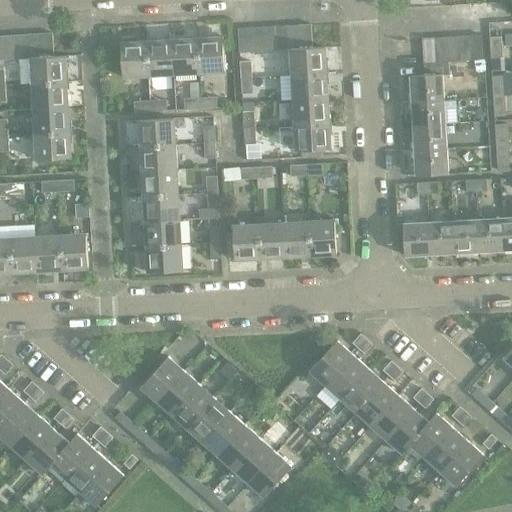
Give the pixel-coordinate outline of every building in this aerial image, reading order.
[(311,25),(299,26),(300,49),(312,48),(311,25)] [(287,26),(274,27),(276,51),(288,50),(287,26)] [(299,26),(287,26),(288,50),(290,50),(300,49),(299,26)] [(274,27),(262,28),(264,52),(276,51),(274,27)] [(262,28),(250,29),(252,52),(264,52),(262,28)] [(252,52),(250,29),(238,29),(239,53),(252,52)] [(40,34),(28,35),(29,59),(30,59),(30,58),(41,58),(40,34)] [(52,34),(40,34),(41,58),(53,57),(52,34)] [(28,35),(16,36),(17,60),(29,59),(28,35)] [(16,36),(4,36),(5,61),(17,60),(16,36)] [(470,36),(458,37),(459,61),(471,61),(470,36)] [(482,36),(470,36),(471,61),(483,60),(482,36)] [(458,37),(446,38),(448,62),(449,62),(459,61),(458,37)] [(490,38),(490,48),(502,47),(501,37),(490,38)] [(223,38),(197,39),(199,74),(224,72),(223,38)] [(436,63),(435,38),(422,39),(424,63),(436,63)] [(446,38),(435,38),(436,63),(448,62),(446,38)] [(197,39),(172,40),(174,75),(199,74),(197,39)] [(172,40),(147,42),(149,76),(174,75),(172,40)] [(149,76),(147,42),(121,43),(123,78),(149,76)] [(502,47),(490,48),(491,58),(503,57),(502,47)] [(290,50),(292,76),(326,74),(325,48),(312,48),(300,49),(290,50)] [(30,58),(30,59),(13,60),(15,85),(32,84),(66,82),(65,57),(53,57),(41,58),(30,58)] [(240,63),(241,79),(252,78),(251,62),(240,63)] [(425,76),(410,77),(412,102),(444,100),(443,75),(449,75),(449,62),(448,62),(436,63),(424,63),(425,76)] [(326,74),(292,76),(293,101),(328,99),(326,74)] [(492,77),(493,87),(505,86),(504,76),(492,77)] [(252,78),(241,79),(242,95),(253,94),(252,78)] [(66,82),(32,84),(33,109),(68,108),(66,82)] [(505,86),(493,87),(493,97),(505,96),(505,86)] [(505,96),(493,97),(494,107),(506,106),(505,96)] [(216,98),(200,99),(201,110),(217,109),(216,98)] [(201,110),(200,99),(184,100),(185,111),(201,110)] [(328,99),(293,101),(294,126),(329,124),(328,99)] [(444,100),(412,102),(413,126),(446,124),(444,100)] [(166,101),(150,102),(151,113),(167,112),(166,101)] [(151,113),(150,102),(134,103),(135,114),(151,113)] [(506,106),(494,107),(495,117),(506,117),(506,106)] [(68,108),(33,109),(35,135),(69,133),(68,108)] [(243,113),(243,129),(254,128),(254,112),(243,113)] [(139,121),(141,147),(175,145),(174,119),(139,121)] [(329,124),(294,126),(296,152),(331,150),(329,124)] [(446,124),(413,126),(415,151),(447,149),(446,124)] [(495,125),(496,136),(508,135),(507,125),(495,125)] [(203,128),(204,144),(215,143),(214,127),(203,128)] [(254,128),(243,129),(244,145),(255,144),(254,128)] [(69,133),(35,135),(36,160),(71,159),(69,133)] [(508,135),(496,136),(496,146),(508,145),(508,135)] [(8,136),(0,136),(0,152),(9,152),(8,136)] [(215,143),(204,144),(205,160),(216,159),(215,143)] [(175,145),(141,147),(142,172),(177,170),(175,145)] [(508,145),(496,146),(497,156),(509,155),(508,145)] [(447,149),(415,151),(416,176),(449,174),(447,149)] [(509,155),(497,156),(498,166),(510,165),(509,155)] [(322,164),(306,165),(306,176),(322,175),(322,164)] [(306,176),(306,165),(290,166),(290,177),(306,176)] [(272,167),(256,168),(256,179),(272,178),(272,167)] [(256,179),(256,168),(240,169),(240,180),(256,179)] [(177,170),(142,172),(144,197),(178,195),(177,170)] [(206,178),(207,194),(218,193),(217,177),(206,178)] [(73,180),(57,181),(58,192),(74,191),(73,180)] [(477,192),(476,180),(466,181),(466,192),(477,192)] [(486,180),(476,180),(477,192),(487,191),(486,180)] [(58,192),(57,181),(41,182),(42,193),(58,192)] [(437,182),(427,183),(428,195),(438,194),(437,182)] [(23,183),(7,184),(8,195),(24,194),(23,183)] [(428,195),(427,183),(417,184),(417,195),(428,195)] [(218,193),(207,194),(208,210),(219,209),(218,193)] [(178,195),(144,197),(145,223),(180,220),(178,195)] [(511,217),(502,218),(504,251),(511,250),(511,217)] [(502,218),(478,220),(480,252),(504,251),(502,218)] [(180,220),(145,223),(147,248),(181,246),(180,220)] [(335,220),(309,222),(311,256),(337,255),(335,220)] [(478,220),(454,221),(455,254),(480,252),(478,220)] [(454,221),(429,223),(431,255),(455,254),(454,221)] [(309,222),(284,223),(286,258),(311,256),(309,222)] [(284,223),(259,225),(261,259),(286,258),(284,223)] [(431,255),(429,223),(404,224),(406,256),(431,255)] [(261,259),(259,225),(233,226),(235,261),(261,259)] [(209,228),(210,244),(221,243),(220,227),(209,228)] [(86,234),(61,236),(63,270),(88,269),(86,234)] [(61,236),(35,237),(37,272),(63,270),(61,236)] [(35,237),(10,239),(12,273),(37,272),(35,237)] [(0,274),(12,273),(10,239),(0,239),(0,274)] [(221,243),(210,244),(211,260),(222,259),(221,243)] [(181,246),(147,248),(148,273),(183,271),(181,246)] [(352,344),(358,349),(367,340),(361,335),(352,344)] [(367,340),(358,349),(364,355),(373,345),(367,340)] [(310,372),(326,386),(353,355),(337,341),(310,372)] [(353,355),(326,386),(341,400),(368,369),(353,355)] [(141,388),(157,402),(184,371),(168,357),(141,388)] [(7,360),(0,368),(0,370),(5,375),(13,366),(7,360)] [(383,371),(389,376),(397,367),(391,362),(383,371)] [(229,363),(221,372),(230,380),(238,371),(229,363)] [(397,367),(389,376),(395,382),(403,372),(397,367)] [(368,369),(341,400),(356,413),(383,382),(368,369)] [(184,371),(157,402),(172,415),(200,385),(184,371)] [(0,381),(0,399),(9,389),(0,381)] [(24,391),(30,397),(38,388),(32,382),(24,391)] [(383,382),(356,413),(371,427),(399,396),(383,382)] [(200,385),(172,415),(187,429),(215,398),(200,385)] [(38,388),(30,397),(36,402),(44,393),(38,388)] [(9,389),(0,399),(0,429),(24,403),(9,389)] [(413,398),(419,404),(428,394),(422,389),(413,398)] [(472,396),(487,409),(492,403),(477,390),(472,396)] [(428,394),(419,404),(425,409),(434,400),(428,394)] [(399,396),(371,427),(387,440),(414,409),(399,396)] [(215,398),(187,429),(203,443),(230,412),(215,398)] [(24,403),(0,429),(0,436),(12,447),(39,416),(24,403)] [(492,403),(487,409),(502,423),(508,417),(492,403)] [(452,416),(458,422),(466,412),(460,407),(452,416)] [(54,418),(60,424),(68,415),(62,409),(54,418)] [(414,409),(387,440),(403,455),(411,446),(410,445),(429,423),(428,422),(414,409)] [(115,418),(130,432),(135,426),(120,412),(115,418)] [(230,412),(203,443),(218,456),(245,425),(230,412)] [(466,412),(458,422),(464,427),(472,418),(466,412)] [(410,445),(411,446),(425,458),(453,427),(436,413),(428,422),(429,423),(410,445)] [(68,415),(60,424),(66,429),(74,420),(68,415)] [(39,416),(12,447),(27,461),(55,430),(39,416)] [(511,420),(508,417),(502,423),(511,431),(511,420)] [(245,425),(218,456),(233,470),(261,439),(245,425)] [(135,426),(130,432),(145,445),(151,439),(135,426)] [(93,437),(99,442),(107,433),(101,427),(93,437)] [(453,427),(425,458),(440,472),(468,441),(453,427)] [(55,430),(27,461),(43,475),(51,466),(50,465),(70,443),(69,443),(55,430)] [(107,433),(99,442),(105,447),(113,438),(107,433)] [(50,465),(51,466),(66,479),(93,448),(77,434),(69,443),(70,443),(50,465)] [(491,435),(483,444),(489,449),(497,440),(491,435)] [(151,439),(145,445),(161,459),(166,453),(151,439)] [(261,439),(233,470),(248,483),(276,453),(261,439)] [(468,441),(440,472),(456,486),(484,455),(468,441)] [(327,446),(321,454),(336,467),(342,460),(327,446)] [(93,448),(66,479),(81,492),(108,462),(93,448)] [(166,453),(161,459),(176,473),(181,467),(166,453)] [(276,453),(248,483),(264,498),(292,467),(276,453)] [(132,455),(124,464),(130,470),(138,460),(132,455)] [(108,462),(81,492),(97,507),(124,476),(108,462)] [(181,467),(176,473),(191,486),(196,480),(181,467)] [(196,480),(191,486),(206,500),(212,494),(196,480)] [(212,494),(206,500),(220,511),(222,511),(227,507),(212,494)]
